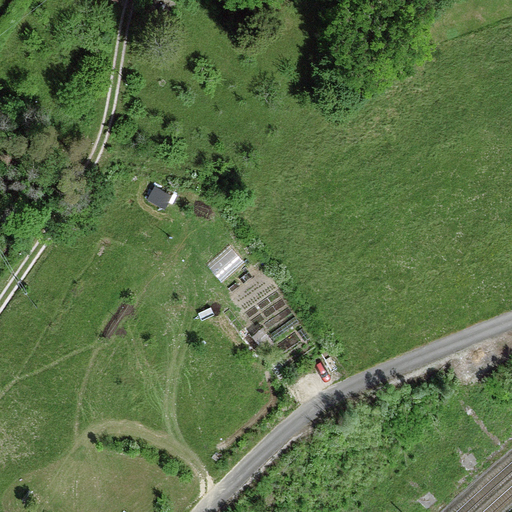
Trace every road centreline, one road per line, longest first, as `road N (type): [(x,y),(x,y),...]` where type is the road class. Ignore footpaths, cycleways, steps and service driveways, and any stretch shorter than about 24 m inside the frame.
road 1 (track): [(199,511),(324,400),(511,319)]
road 2 (track): [(0,304),(92,164),(132,0)]
